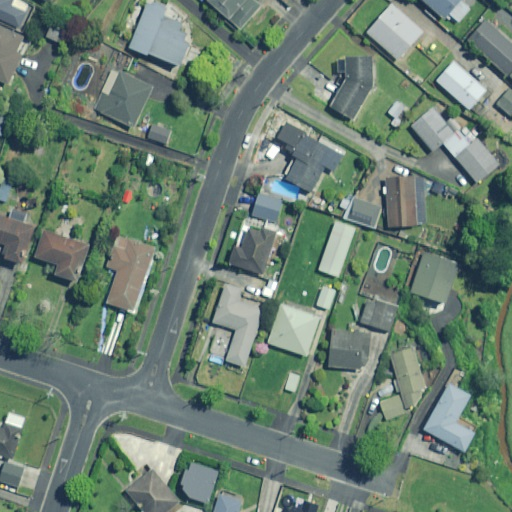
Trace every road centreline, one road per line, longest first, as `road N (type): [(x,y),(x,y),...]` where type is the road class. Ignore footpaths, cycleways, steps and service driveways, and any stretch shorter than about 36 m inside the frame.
road 1 (residential): [(143,401),(245,109),(333,0)]
road 2 (residential): [(143,401),(386,482)]
road 3 (residential): [(55,511),(95,386)]
